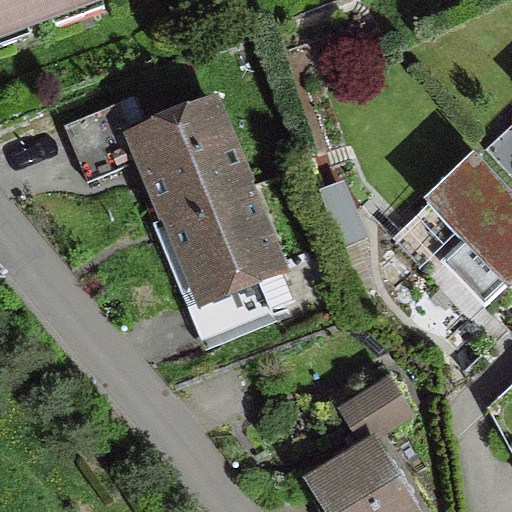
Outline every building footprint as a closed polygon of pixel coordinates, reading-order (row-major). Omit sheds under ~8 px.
[(0,0),(0,32),(85,0),(0,0)] [(82,184),(138,161),(163,221),(242,189),(207,105),(128,138),(115,106),(59,129),(82,184)] [(504,289),(511,281),(511,206),(468,161),(423,204),(460,243),(438,264),(479,308),(501,286),(504,289)] [(254,282),(277,272),(242,189),(163,221),(214,347),(271,323),(254,282)] [(384,387),(340,413),(359,444),(403,417),(384,387)] [(408,511),(370,449),(307,487),(322,511),(408,511)]
